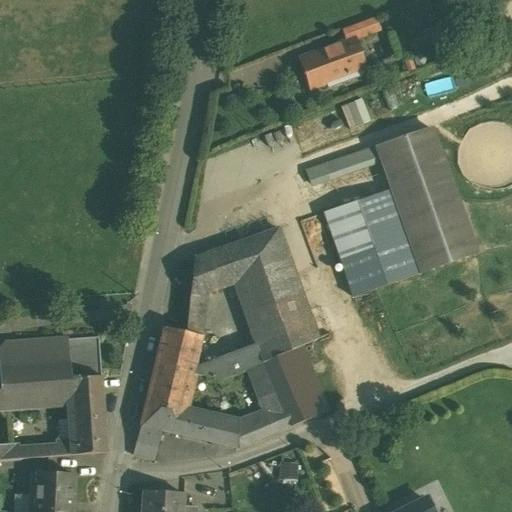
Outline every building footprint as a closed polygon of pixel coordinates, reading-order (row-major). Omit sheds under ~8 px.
[(375,18),(341,30),(345,41),(355,38),(355,40),(380,31),(375,18)] [(345,41),(298,59),(303,74),(302,75),(303,77),(304,77),(309,91),(326,85),(327,89),(367,75),(355,40),(355,38),(345,41)] [(429,96),(456,91),(453,78),(426,83),(429,96)] [(430,129),(376,148),(421,274),(475,255),(430,129)] [(388,191),(323,214),(352,298),(418,275),(388,191)] [(278,230),(223,249),(235,284),(245,314),(300,295),(278,230)] [(223,249),(194,259),(189,300),(205,294),(235,284),(223,249)] [(205,294),(189,300),(187,318),(203,319),(205,294)] [(300,295),(245,314),(255,345),(262,363),(264,363),(296,349),(316,341),(300,295)] [(201,338),(164,329),(154,367),(192,376),(194,368),(201,338)] [(98,339),(66,341),(67,363),(68,380),(100,377),(98,339)] [(255,345),(194,368),(192,376),(220,381),(221,381),(262,363),(255,345)] [(296,349),(264,363),(269,376),(283,409),(291,427),(323,415),(296,349)] [(67,363),(0,367),(0,391),(2,409),(7,412),(24,410),(24,407),(70,403),(68,380),(67,363)] [(262,363),(221,381),(219,389),(226,390),(227,394),(269,376),(264,363),(262,363)] [(192,376),(154,367),(140,427),(160,432),(177,436),(182,413),(192,376)] [(100,377),(68,380),(70,403),(102,400),(100,377)] [(102,400),(70,403),(73,447),(73,456),(106,453),(102,400)] [(283,409),(235,422),(235,449),(291,427),(283,409)] [(235,422),(182,413),(177,436),(235,449),(235,422)] [(160,432),(140,427),(135,445),(136,445),(133,456),(153,461),(160,432)] [(18,445),(7,446),(8,462),(19,461),(19,452),(18,445)] [(7,446),(0,446),(0,462),(8,462),(7,446)] [(73,447),(19,452),(19,461),(73,456),(73,447)] [(70,511),(72,475),(34,473),(32,511),(70,511)] [(181,511),(182,495),(142,493),(141,511),(181,511)] [(429,511),(424,500),(401,511),(429,511)]
